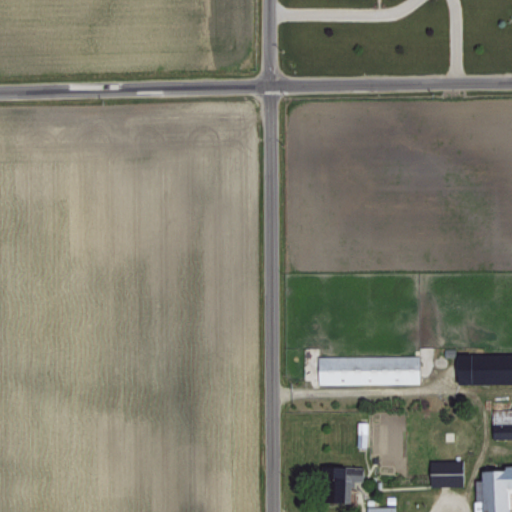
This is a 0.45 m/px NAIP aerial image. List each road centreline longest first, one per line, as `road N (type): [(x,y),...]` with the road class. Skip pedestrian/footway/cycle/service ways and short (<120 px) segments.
road 1 (residential): [(0,91),(511,81)]
road 2 (residential): [(270,511),(267,0)]
